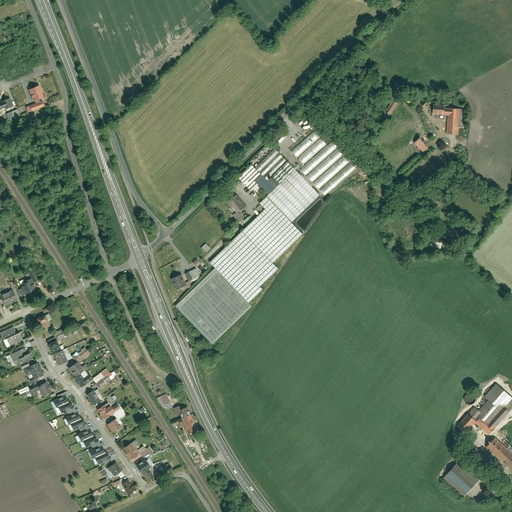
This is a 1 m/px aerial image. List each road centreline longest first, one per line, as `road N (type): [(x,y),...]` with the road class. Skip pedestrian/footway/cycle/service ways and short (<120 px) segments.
road 1 (unclassified): [(166,233),(403,0)]
road 2 (residential): [(24,311),(56,376),(145,487),(182,476),(209,511)]
road 3 (primary): [(42,0),(139,257)]
road 4 (unclassified): [(166,233),(128,179),(62,0)]
road 5 (primary): [(139,257),(226,454)]
road 6 (unclassified): [(24,311),(139,257)]
